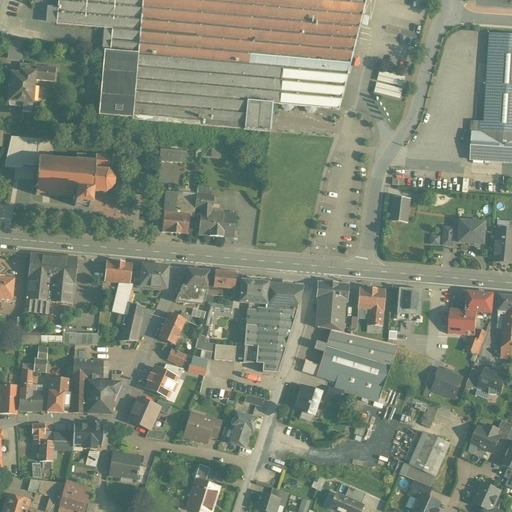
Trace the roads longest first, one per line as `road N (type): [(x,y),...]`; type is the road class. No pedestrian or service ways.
road 1 (residential): [(364,270),(375,183),(415,110),(439,15)]
road 2 (unknown): [(284,263),(294,150),(168,141)]
road 3 (residential): [(318,266),(252,465)]
road 4 (primary): [(188,254),(0,237)]
road 5 (residential): [(114,419),(188,254)]
road 6 (residential): [(252,465),(146,445),(114,419)]
road 7 (primary): [(511,283),(364,270)]
road 8 (primary): [(318,266),(188,254)]
